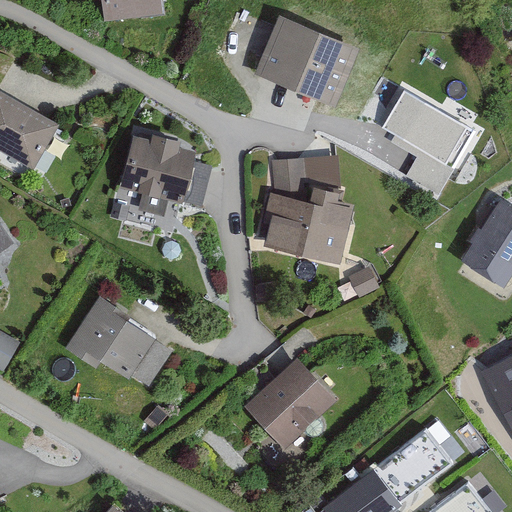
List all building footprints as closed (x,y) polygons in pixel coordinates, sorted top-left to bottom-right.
[(161,16),(159,0),(99,0),(102,23),(161,16)] [(359,48),(277,13),(252,72),(333,107),(359,48)] [(403,178),(442,200),(482,129),(405,85),(377,133),(417,155),(403,178)] [(0,151),(31,168),(56,123),(0,92),(0,151)] [(182,201),(192,151),(177,148),(179,140),(151,134),(150,139),(130,135),(119,188),(182,201)] [(271,161),(272,194),(268,193),(263,212),(271,214),(263,247),(338,265),(352,206),(335,202),(338,191),(312,184),(308,199),(303,198),(301,160),(271,161)] [(479,231),(474,228),(465,243),(470,245),(459,262),(502,288),(511,270),(511,207),(498,199),(479,231)] [(0,251),(12,244),(0,226),(0,251)] [(377,289),(368,267),(347,276),(357,298),(377,289)] [(272,285),(254,288),(256,303),(274,301),(272,285)] [(156,337),(99,299),(64,351),(97,373),(105,362),(128,378),(156,337)] [(17,344),(0,334),(0,369),(3,370),(17,344)] [(511,357),(483,372),(511,429),(511,357)] [(334,402),(295,360),(241,408),(280,451),(334,402)] [(426,427),(323,508),(326,511),(391,511),(454,463),(426,427)] [(489,511),(467,482),(427,511),(489,511)] [(118,511),(108,502),(99,511),(118,511)]
